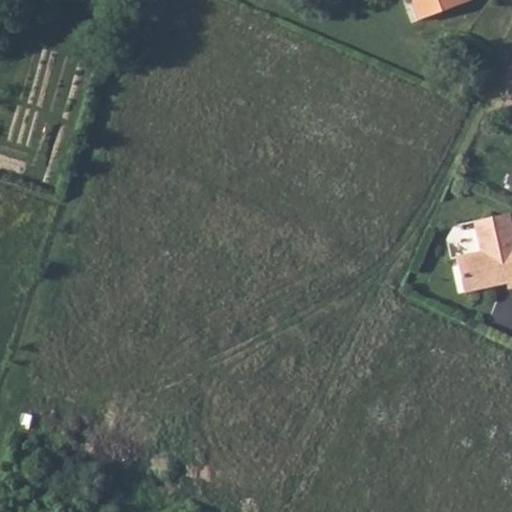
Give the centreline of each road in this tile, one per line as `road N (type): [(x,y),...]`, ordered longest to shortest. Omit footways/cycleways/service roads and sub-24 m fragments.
road 1 (track): [(278,511),(496,67)]
road 2 (track): [(150,0),(105,99),(0,436)]
